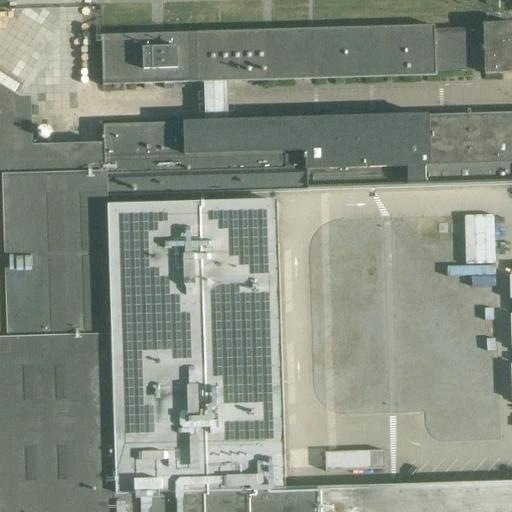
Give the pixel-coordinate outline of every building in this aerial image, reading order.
[(511,74),(511,24),(483,25),(483,30),(434,32),(434,27),(102,37),(103,87),(436,77),(436,72),(485,70),(485,75),(511,74)] [(20,99),(0,86),(0,511),(511,511),(511,482),(317,489),(301,489),(285,490),(285,470),(280,306),(277,203),(237,204),(107,208),(107,202),(107,198),(308,192),(308,191),(509,185),(511,184),(511,114),(321,120),(321,114),(310,115),(310,121),(104,127),(104,174),(23,177),(20,99)] [(343,223),(343,239),(375,239),(376,224),(343,223)] [(383,247),(320,248),(321,392),(385,392),(383,247)] [(402,326),(402,351),(426,352),(427,327),(402,326)] [(425,366),(401,367),(402,406),(427,405),(428,430),(466,429),(465,403),(453,404),(452,375),(425,376),(425,366)] [(386,449),(325,451),(326,471),(387,469),(386,449)]
